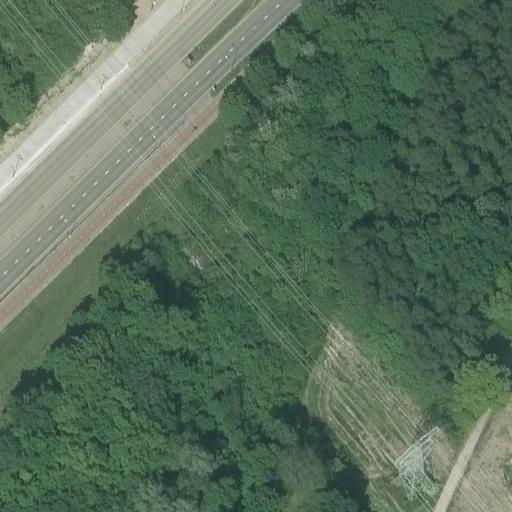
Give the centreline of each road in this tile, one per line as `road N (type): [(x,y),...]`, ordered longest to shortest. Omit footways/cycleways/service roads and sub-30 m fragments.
road 1 (secondary): [(0,285),(290,0)]
road 2 (secondary): [(222,0),(0,219)]
